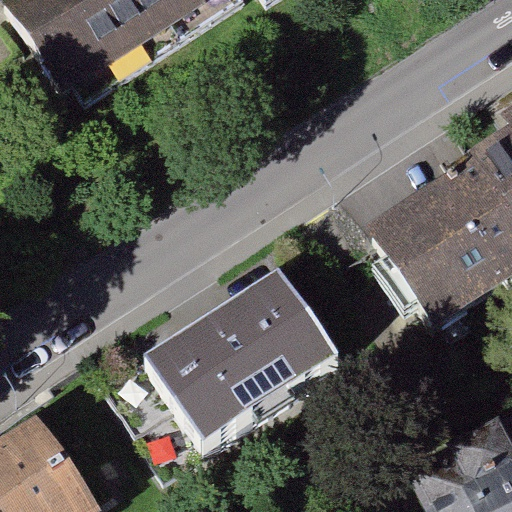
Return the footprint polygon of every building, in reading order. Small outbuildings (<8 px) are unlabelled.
[(221,5),(217,0),(6,0),(0,4),(0,51),(38,115),(221,5)] [(443,187),(336,243),(390,345),(511,280),(511,102),(423,150),(443,187)] [(285,310),(153,401),(225,504),(357,413),(285,310)] [(511,511),(511,437),(407,490),(418,511),(511,511)] [(54,511),(12,443),(0,450),(0,511),(54,511)]
